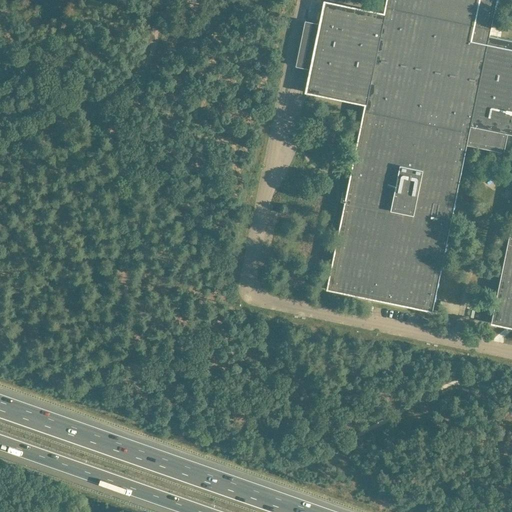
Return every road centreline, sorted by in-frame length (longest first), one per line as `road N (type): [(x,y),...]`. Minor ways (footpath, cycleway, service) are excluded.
road 1 (motorway): [(302,511),(0,406)]
road 2 (motorway): [(0,442),(200,511)]
